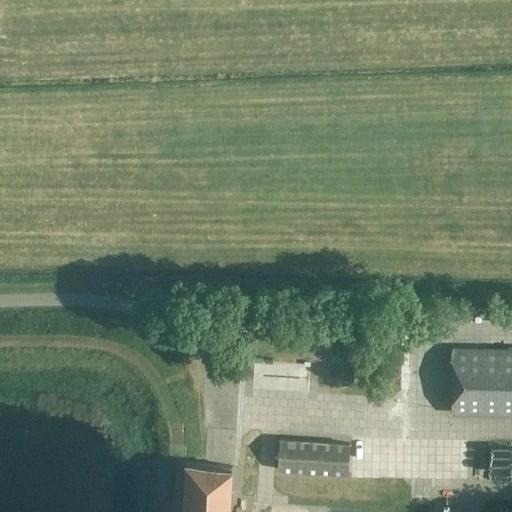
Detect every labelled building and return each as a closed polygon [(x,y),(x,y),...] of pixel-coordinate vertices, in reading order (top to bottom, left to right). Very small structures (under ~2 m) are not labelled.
[(313,318),(288,317),(287,346),(313,347),(313,318)] [(511,348),(452,347),(451,414),(511,415),(511,348)] [(340,393),(343,363),(330,362),(326,391),(340,393)] [(347,445),(278,440),(277,470),(344,475),(347,445)] [(228,511),(231,468),(186,465),(182,511),(228,511)]
